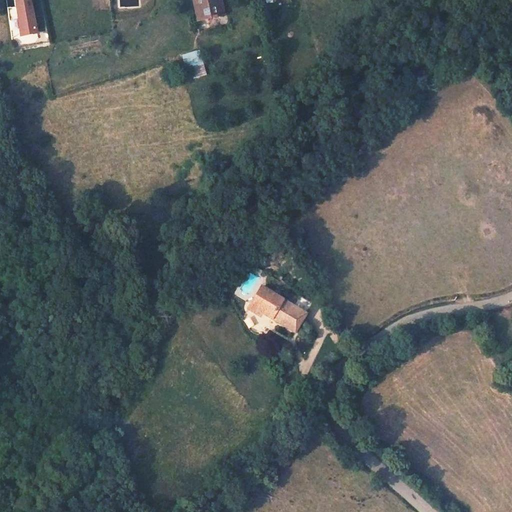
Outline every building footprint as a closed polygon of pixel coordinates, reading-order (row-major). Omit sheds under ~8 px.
[(37,32),(30,0),(16,0),(17,1),(18,7),(8,8),(10,25),(20,24),(22,35),(37,32)] [(98,0),(89,0),(90,10),(99,9),(98,0)] [(220,0),(196,0),(201,18),(224,13),(220,0)] [(201,49),(184,54),(188,66),(190,65),(201,62),(204,61),(201,49)] [(201,62),(190,65),(194,78),(205,75),(201,62)] [(262,312),(294,332),(305,313),(311,304),(298,296),(292,306),(272,294),(259,286),(251,300),(264,308),(262,312)] [(264,308),(251,300),(246,307),(259,316),(262,312),(264,308)]
